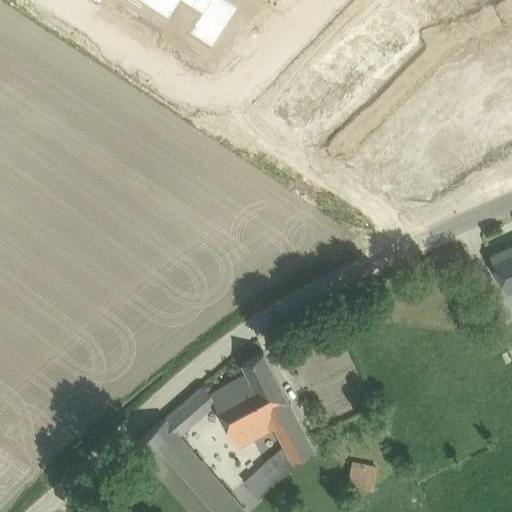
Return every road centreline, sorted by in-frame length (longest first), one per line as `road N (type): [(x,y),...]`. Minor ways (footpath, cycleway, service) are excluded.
road 1 (unclassified): [(36,511),(226,342),(355,269),(511,200)]
road 2 (residential): [(78,0),(215,92),(233,86),(320,0)]
